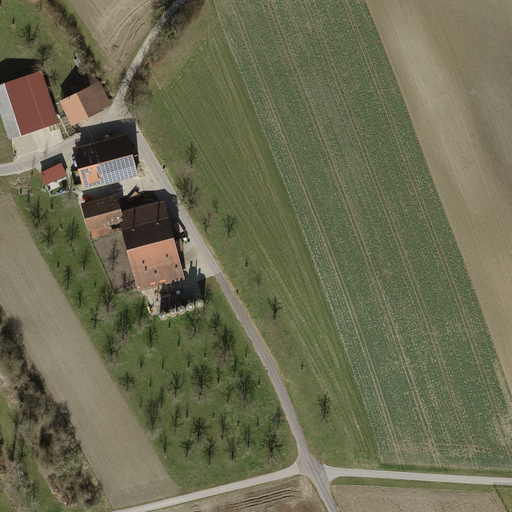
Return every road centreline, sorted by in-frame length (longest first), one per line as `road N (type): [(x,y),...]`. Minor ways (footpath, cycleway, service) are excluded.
road 1 (residential): [(0,170),(61,149),(118,111),(266,358),(335,511)]
road 2 (track): [(313,470),(511,481)]
road 3 (track): [(128,511),(311,466)]
road 4 (track): [(61,149),(72,189),(107,192),(158,174)]
road 5 (track): [(118,111),(145,45),(181,0)]
